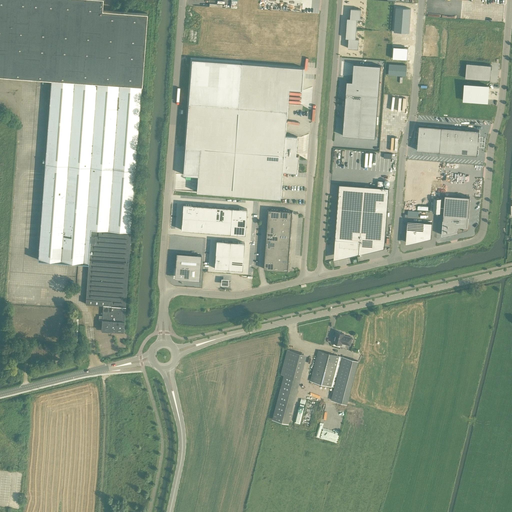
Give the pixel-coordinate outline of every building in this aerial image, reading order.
[(142,86),(147,13),(102,10),(102,0),(0,0),(0,75),(51,79),(38,260),(88,264),(85,304),(103,305),(101,328),(101,330),(124,332),(125,307),(131,231),(142,86)] [(396,7),(394,32),(409,33),(411,8),(396,7)] [(347,28),(346,38),(349,38),(348,48),(358,49),(359,38),(356,38),(357,29),(357,19),(360,19),(361,9),(351,8),(350,18),(347,18),(347,28)] [(392,44),(391,59),(403,60),(404,45),(392,44)] [(188,59),(179,179),(196,181),(196,191),(281,198),(284,172),(299,172),(299,153),(284,154),(288,110),(238,106),(241,63),(188,59)] [(241,63),(238,106),(288,110),(289,89),(303,90),(304,68),(241,63)] [(466,63),(465,78),(490,80),(491,65),(466,63)] [(389,64),(389,74),(406,76),(407,65),(389,64)] [(347,81),(343,135),(375,138),(381,65),(370,65),(369,83),(352,81),(347,81)] [(464,84),(462,101),(487,102),(489,85),(464,84)] [(419,125),(417,150),(477,155),(479,130),(419,125)] [(389,188),(339,184),(334,251),(359,253),(359,245),(384,248),(389,188)] [(445,195),(442,235),(457,231),(457,226),(467,227),(470,197),(445,195)] [(247,209),(183,204),(181,230),(245,235),(247,209)] [(280,217),(280,210),(269,209),(268,216),(280,217)] [(292,211),(280,210),(280,217),(292,218),(292,211)] [(280,217),(268,216),(267,224),(279,225),(280,217)] [(291,226),(292,218),(280,217),(279,225),(291,226)] [(407,220),(406,235),(407,235),(407,242),(421,239),(421,237),(431,237),(432,222),(407,220)] [(267,231),(279,232),(279,225),(267,224),(267,231)] [(279,232),(291,233),(291,226),(279,225),(279,232)] [(267,231),(266,239),(278,240),(279,232),(267,231)] [(290,241),(291,233),(279,232),(278,240),(290,241)] [(266,246),(278,247),(278,240),(266,239),(266,246)] [(244,242),(216,240),(214,268),(242,270),(244,242)] [(278,240),(278,247),(290,248),(290,241),(278,240)] [(277,255),(278,247),(266,246),(265,254),(277,255)] [(290,248),(278,247),(277,255),(289,256),(290,248)] [(176,252),(175,270),(182,279),(199,280),(201,254),(176,252)] [(265,254),(265,261),(277,262),(277,255),(265,254)] [(277,255),(277,262),(288,263),(289,256),(277,255)] [(277,262),(265,261),(264,269),(276,270),(277,262)] [(288,263),(277,262),(276,270),(288,271),(288,263)] [(11,276),(10,294),(24,295),(24,287),(18,287),(18,285),(15,285),(15,282),(12,281),(12,276),(11,276)] [(342,334),(341,334),(342,333),(341,333),(340,332),(338,331),(337,332),(336,331),(335,338),(334,338),(333,340),(334,341),(333,342),(341,344),(342,343),(350,345),(352,337),(344,335),(343,335),(342,334)] [(288,349),(281,374),(284,375),(273,419),(288,423),(299,379),(306,354),(288,349)] [(358,361),(318,350),(310,381),(334,387),(331,400),(347,404),(358,361)]
